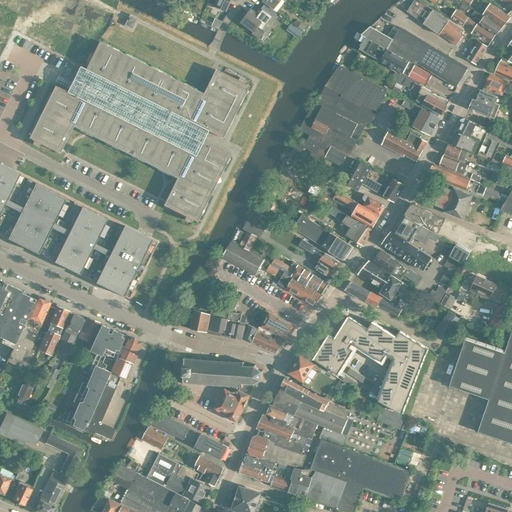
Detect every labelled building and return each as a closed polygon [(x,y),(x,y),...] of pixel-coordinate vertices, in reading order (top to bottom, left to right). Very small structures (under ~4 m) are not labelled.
[(0,0),(0,10),(13,16),(19,0),(0,0)] [(216,0),(213,6),(224,11),(229,0),(216,0)] [(414,0),(407,11),(423,23),(433,9),(418,0),(414,0)] [(511,0),(501,0),(507,4),(506,5),(511,10),(511,0)] [(483,14),(502,27),(511,17),(490,3),(483,14)] [(239,22),(252,32),(257,26),(264,31),(273,19),(258,8),(254,13),(249,9),(239,22)] [(439,34),(446,24),(449,20),(433,9),(423,23),(439,34)] [(472,15),(481,21),(479,24),(496,35),(502,27),(475,10),(472,15)] [(474,30),(471,33),(483,41),(489,45),(495,35),(473,21),(471,19),(467,16),(462,13),(461,15),(457,21),(464,26),(465,24),(474,30)] [(125,25),(131,28),(136,17),(130,14),(125,25)] [(446,24),(440,34),(456,45),(463,35),(460,33),(455,29),(457,26),(449,20),(446,24)] [(393,39),(371,26),(361,34),(387,49),(393,39)] [(428,69),(439,51),(400,27),(393,39),(387,49),(410,61),(410,60),(413,62),(414,61),(428,69)] [(403,73),(425,86),(432,75),(414,65),(415,64),(410,61),(387,49),(361,34),(360,34),(352,48),(358,51),(359,49),(403,73)] [(478,40),(467,58),(476,64),(488,47),(478,40)] [(501,56),(511,62),(511,40),(507,46),(508,47),(501,56)] [(179,176),(165,203),(164,205),(168,206),(168,207),(168,208),(185,216),(184,219),(189,222),(191,219),(194,221),(194,220),(195,221),(195,220),(194,220),(197,214),(198,214),(197,213),(198,213),(197,211),(199,207),(201,207),(199,206),(201,202),(204,201),(205,201),(204,200),(207,194),(210,188),(211,188),(210,187),(210,185),(212,181),(213,181),(214,181),(212,180),(214,176),(216,175),(217,175),(218,175),(217,175),(220,169),(220,168),(223,162),(224,163),(224,162),(223,162),(223,161),(223,159),(225,155),(227,156),(227,155),(226,155),(202,142),(207,131),(220,137),(220,136),(221,137),(221,136),(220,136),(223,130),(224,130),(223,129),(223,127),(225,123),(226,124),(226,123),(225,122),(227,118),(229,117),(230,118),(231,117),(230,117),(233,110),(236,104),(237,105),(237,104),(236,104),(236,103),(235,101),(238,97),(239,98),(239,97),(238,97),(240,92),(242,91),(243,92),(243,91),(246,85),(247,85),(246,84),(243,83),(244,80),(239,77),(237,80),(220,71),(220,72),(219,71),(219,72),(215,70),(202,96),(202,95),(201,95),(202,94),(201,94),(201,95),(195,92),(195,91),(194,92),(192,93),(188,90),(188,89),(187,90),(183,88),(182,86),(182,85),(169,79),(169,78),(169,79),(168,79),(166,80),(162,78),(163,76),(162,76),(161,77),(157,75),(156,73),(157,72),(156,72),(156,73),(149,69),(143,66),(144,66),(143,65),(143,66),(141,67),(136,65),(137,63),(136,63),(136,64),(131,62),(130,60),(131,59),(130,59),(130,60),(118,53),(117,52),(117,53),(115,54),(110,52),(111,50),(110,52),(105,49),(105,47),(105,46),(104,47),(98,44),(99,43),(98,43),(98,44),(97,43),(94,51),(91,50),(89,48),(81,64),(81,63),(81,64),(79,66),(71,82),(69,81),(71,82),(68,88),(66,87),(68,88),(66,91),(57,86),(57,87),(56,86),(56,87),(53,93),(52,93),(53,94),(54,96),(52,100),(50,100),(52,101),(49,105),(47,106),(46,106),(47,106),(44,112),(43,113),(41,119),(40,118),(40,119),(41,119),(40,120),(41,122),(39,126),(37,125),(37,126),(39,126),(36,131),(34,132),(33,131),(33,132),(34,132),(31,138),(30,138),(31,139),(30,139),(34,141),(32,143),(38,146),(39,143),(54,150),(55,150),(58,152),(73,123),(74,123),(74,124),(73,124),(74,125),(74,124),(80,127),(80,128),(81,127),(83,126),(83,127),(87,129),(87,130),(88,129),(92,131),(93,131),(93,133),(93,134),(94,134),(106,140),(106,141),(107,140),(109,139),(113,141),(113,143),(114,142),(118,144),(119,146),(119,147),(119,146),(132,153),(131,153),(132,154),(132,153),(133,153),(135,152),(139,154),(138,156),(139,156),(140,155),(144,157),(145,159),(144,160),(145,160),(145,159),(158,166),(157,166),(158,166),(160,165),(165,167),(164,169),(165,169),(165,168),(169,170),(170,170),(170,172),(171,172),(170,173),(171,173),(171,172),(177,175),(177,176),(177,175),(178,176),(178,175),(179,176)] [(439,51),(428,69),(449,82),(456,87),(468,68),(461,64),(439,51)] [(360,54),(358,59),(363,62),(366,57),(360,54)] [(495,73),(511,80),(511,78),(511,67),(499,62),(495,73)] [(317,102),(302,130),(317,138),(322,141),(329,126),(357,140),(364,127),(360,125),(360,124),(362,120),(370,124),(387,90),(370,81),(369,83),(358,103),(356,101),(350,113),(339,107),(345,96),(346,96),(357,74),(340,65),(328,87),(325,85),(319,97),(331,103),(328,108),(317,102)] [(403,84),(406,78),(406,77),(400,74),(396,72),(392,80),(402,85),(403,84)] [(484,87),(501,95),(508,81),(491,74),(490,75),(491,75),(489,77),(488,80),(488,79),(486,82),(487,82),(484,87)] [(433,92),(406,78),(403,84),(420,93),(416,101),(442,114),(448,104),(446,104),(447,101),(449,102),(432,93),(433,92)] [(468,105),(469,108),(470,108),(469,108),(494,118),(499,104),(495,103),(498,97),(479,89),(475,100),(473,99),(470,100),(468,105)] [(434,125),(436,126),(437,125),(436,124),(440,118),(413,103),(411,106),(421,111),(413,126),(430,135),(434,128),(435,128),(435,127),(433,126),(434,125)] [(477,155),(478,153),(486,136),(493,139),(487,152),(486,155),(491,157),(492,154),(493,152),(498,142),(510,147),(511,148),(511,152),(511,154),(511,138),(509,137),(489,129),(473,121),(470,120),(464,118),(461,119),(457,129),(456,129),(456,130),(455,129),(454,131),(455,132),(452,139),(451,140),(450,142),(455,145),(457,146),(467,150),(476,155),(477,155)] [(406,141),(401,138),(388,131),(381,144),(403,156),(404,155),(417,161),(427,142),(411,133),(406,141)] [(291,152),(320,168),(326,157),(341,166),(347,155),(315,138),(308,150),(295,144),(291,152)] [(444,153),(463,161),(466,162),(468,158),(465,156),(467,152),(466,152),(460,149),(459,149),(458,148),(448,144),(444,153)] [(440,165),(456,171),(455,172),(463,175),(465,170),(457,167),(459,161),(444,155),(440,165)] [(502,162),(511,166),(511,158),(506,155),(502,162)] [(358,160),(345,183),(358,190),(362,183),(366,176),(371,168),(358,160)] [(129,298),(157,242),(20,173),(0,163),(0,234),(7,238),(38,253),(54,261),(79,274),(95,282),(123,296),(129,298)] [(428,174),(475,193),(480,182),(434,164),(432,167),(433,168),(431,171),(430,171),(428,174)] [(284,176),(297,183),(303,172),(290,165),(284,176)] [(500,179),(510,184),(511,179),(511,178),(511,177),(505,174),(503,173),(501,178),(500,179)] [(362,183),(394,202),(404,184),(393,179),(387,188),(381,185),(381,186),(366,177),(362,183)] [(502,187),(499,192),(501,193),(503,193),(509,183),(505,182),(497,178),(494,184),(502,187)] [(281,185),(285,187),(283,191),(298,201),(303,193),(284,181),(281,185)] [(311,195),(316,197),(322,188),(317,185),(311,195)] [(436,204),(446,208),(444,211),(463,219),(473,195),(454,187),(453,191),(443,187),(436,204)] [(501,193),(499,192),(487,187),(483,194),(498,200),(501,193)] [(321,200),(326,202),(331,193),(326,190),(321,200)] [(380,215),(363,206),(337,191),(329,205),(347,215),(351,217),(352,216),(373,227),(380,215)] [(511,191),(502,209),(511,212),(511,191)] [(366,201),(363,206),(380,215),(385,206),(365,194),(363,198),(364,200),(366,201)] [(470,252),(480,236),(479,235),(477,234),(476,234),(472,232),(467,229),(464,228),(460,226),(458,225),(455,224),(452,222),(451,222),(449,221),(446,219),(444,219),(441,218),(439,217),(437,216),(436,215),(434,214),(433,214),(431,213),(430,212),(429,212),(428,211),(426,210),(424,209),(423,209),(422,208),(421,208),(420,207),(419,207),(418,206),(417,206),(416,205),(415,205),(414,204),(411,205),(410,206),(409,207),(409,208),(408,209),(405,214),(405,213),(404,214),(405,215),(410,217),(417,221),(423,224),(422,226),(423,226),(425,227),(428,228),(431,230),(432,230),(437,234),(443,237),(449,240),(456,244),(462,248),(470,252)] [(243,229),(259,238),(271,220),(255,210),(243,229)] [(299,231),(344,260),(354,247),(302,214),(296,225),(301,228),(299,231)] [(404,215),(393,231),(411,243),(414,239),(421,243),(426,236),(436,241),(439,235),(425,227),(423,226),(422,226),(405,215),(404,214),(404,215)] [(341,223),(346,227),(348,226),(351,227),(344,237),(361,248),(373,230),(347,215),(341,223)] [(233,240),(241,243),(240,244),(249,250),(250,249),(253,244),(257,236),(247,231),(246,233),(238,229),(233,240)] [(424,270),(432,257),(392,231),(382,244),(424,270)] [(298,244),(301,246),(300,247),(311,254),(312,252),(322,258),(315,268),(327,276),(330,272),(333,273),(339,262),(325,253),(301,238),(298,244)] [(222,257),(255,275),(264,260),(231,241),(222,257)] [(253,244),(250,249),(256,252),(258,247),(253,244)] [(463,265),(470,253),(456,244),(449,257),(461,264),(463,265)] [(404,275),(417,284),(421,278),(386,253),(385,253),(381,250),(380,250),(381,250),(374,260),(373,261),(401,279),(404,275)] [(280,268),(281,269),(285,263),(274,257),(271,263),(278,267),(280,268)] [(440,281),(448,286),(461,264),(449,257),(444,266),(448,268),(446,272),(445,272),(440,281)] [(358,274),(382,289),(380,293),(391,300),(398,290),(403,293),(408,285),(372,263),(369,261),(369,260),(358,274)] [(266,261),(259,273),(273,281),(279,268),(266,261)] [(294,277),(295,278),(298,279),(307,285),(308,284),(323,293),(328,284),(301,268),(298,266),(293,262),(290,267),(289,266),(285,263),(281,269),(285,271),(285,272),(293,276),(294,277)] [(278,283),(286,288),(293,292),(315,306),(322,295),(293,277),(285,272),(283,275),(278,283)] [(471,290),(481,295),(480,297),(489,301),(496,285),(477,276),(471,290)] [(0,280),(0,337),(15,344),(36,299),(23,293),(21,293),(22,291),(14,287),(10,285),(0,280)] [(376,307),(378,305),(398,315),(401,308),(403,309),(407,303),(400,299),(397,306),(351,281),(345,290),(376,307)] [(446,291),(439,286),(435,294),(431,292),(428,297),(439,303),(446,291)] [(452,301),(454,297),(452,295),(447,292),(440,303),(448,308),(452,301)] [(213,301),(210,314),(207,329),(208,329),(237,335),(236,338),(237,338),(242,339),(243,339),(246,322),(245,322),(240,321),(241,316),(242,313),(232,312),(238,301),(230,296),(226,304),(213,301)] [(23,365),(29,368),(42,336),(37,334),(51,303),(36,297),(36,299),(15,344),(7,360),(8,360),(8,359),(16,363),(15,365),(16,368),(19,369),(22,368),(23,365)] [(56,305),(33,358),(43,362),(47,360),(49,355),(51,356),(60,335),(59,335),(62,328),(69,311),(56,305)] [(488,329),(500,334),(510,312),(498,307),(488,329)] [(207,329),(210,314),(194,309),(190,329),(207,332),(207,329)] [(449,311),(433,332),(434,333),(442,339),(444,340),(445,337),(460,319),(449,311)] [(295,326),(291,324),(289,323),(269,313),(263,326),(287,338),(295,326)] [(67,327),(65,330),(70,332),(71,329),(77,332),(83,319),(82,319),(82,318),(78,315),(77,317),(72,314),(66,327),(67,327)] [(99,322),(87,317),(81,331),(79,330),(65,360),(72,364),(76,355),(73,353),(74,350),(78,352),(83,339),(91,343),(97,331),(95,330),(99,322)] [(329,335),(313,359),(337,375),(353,351),(347,347),(351,341),(381,361),(385,355),(394,361),(379,399),(403,413),(427,351),(400,332),(396,338),(373,322),(368,330),(349,317),(335,339),(329,335)] [(422,328),(429,332),(429,331),(433,323),(434,322),(427,318),(422,327),(422,328)] [(243,339),(252,343),(258,328),(247,324),(243,339)] [(125,335),(112,329),(111,330),(108,329),(109,328),(102,325),(101,325),(89,351),(96,354),(93,359),(92,358),(88,368),(90,369),(88,375),(90,376),(89,378),(87,377),(84,382),(82,381),(73,402),(77,404),(74,412),(70,410),(66,420),(70,422),(69,424),(85,431),(89,420),(90,418),(92,413),(95,407),(97,402),(99,397),(101,391),(104,386),(106,381),(108,375),(110,372),(105,370),(106,365),(102,363),(106,354),(115,358),(125,335)] [(252,343),(275,353),(283,342),(286,339),(259,326),(252,343)] [(511,332),(506,350),(466,336),(450,386),(489,399),(478,431),(511,442),(511,332)] [(110,372),(125,379),(132,363),(133,364),(142,341),(126,334),(116,357),(110,372)] [(289,373),(303,382),(302,384),(332,400),(344,382),(312,361),(311,362),(301,355),(300,355),(289,371),(289,373)] [(227,385),(227,386),(228,387),(228,385),(233,385),(233,387),(234,387),(235,385),(242,386),(242,387),(243,387),(243,383),(253,383),(253,385),(254,385),(254,383),(261,380),(262,380),(263,379),(262,379),(262,371),(263,371),(263,370),(262,370),(255,366),(256,364),(254,364),(254,366),(250,366),(250,364),(249,364),(249,366),(244,365),(244,361),(243,361),(243,363),(236,362),(236,361),(235,360),(235,362),(229,362),(230,360),(228,360),(228,362),(222,361),(222,360),(221,360),(221,361),(215,361),(215,360),(214,359),(214,361),(207,361),(208,359),(207,359),(206,360),(201,360),(201,358),(200,358),(200,360),(193,359),(193,358),(192,358),(192,359),(186,359),(186,357),(185,357),(185,358),(182,358),(182,360),(184,360),(184,366),(182,366),(182,367),(184,367),(184,374),(181,374),(181,375),(184,375),(183,381),(181,381),(181,382),(183,382),(183,384),(184,384),(184,382),(190,383),(190,385),(191,385),(192,383),(198,383),(198,385),(199,385),(200,383),(205,384),(205,385),(206,385),(206,384),(212,384),(212,386),(213,386),(214,384),(219,385),(219,386),(221,386),(221,385),(227,385)] [(52,367),(43,385),(49,388),(58,370),(52,367)] [(106,381),(116,385),(119,380),(108,375),(106,381)] [(273,404),(323,425),(319,435),(342,444),(346,435),(342,433),(351,412),(329,402),(329,401),(286,378),(282,385),(280,388),(276,399),(273,399),(272,402),(273,404)] [(15,399),(26,403),(34,384),(24,380),(15,399)] [(114,391),(116,385),(106,381),(104,386),(114,391)] [(228,387),(227,386),(217,408),(228,413),(226,417),(237,422),(250,395),(254,387),(253,387),(254,385),(253,385),(253,383),(243,383),(243,387),(242,387),(242,386),(235,385),(234,387),(233,387),(233,385),(228,385),(228,387)] [(112,396),(114,391),(104,386),(101,391),(112,396)] [(112,396),(101,391),(99,397),(109,401),(112,396)] [(109,401),(99,397),(97,402),(107,406),(109,401)] [(44,408),(53,412),(55,407),(49,404),(50,402),(47,400),(44,408)] [(97,402),(95,407),(105,412),(107,406),(97,402)] [(316,425),(270,405),(259,429),(260,429),(257,434),(276,442),(275,444),(301,453),(302,450),(306,452),(316,425)] [(384,406),(378,418),(400,429),(406,417),(384,406)] [(105,412),(95,407),(92,413),(103,417),(105,412)] [(228,447),(155,410),(149,422),(222,459),(228,447)] [(0,425),(0,433),(22,444),(25,439),(35,444),(43,430),(6,412),(0,425)] [(103,417),(92,413),(90,418),(100,422),(103,417)] [(96,433),(100,422),(90,418),(89,420),(90,420),(85,431),(93,435),(94,432),(96,433)] [(405,418),(401,429),(407,431),(411,420),(405,418)] [(96,433),(101,435),(105,424),(100,422),(96,433)] [(101,435),(105,437),(110,427),(105,424),(101,435)] [(139,437),(143,438),(142,439),(163,449),(169,438),(145,425),(143,429),(147,431),(144,436),(141,434),(139,437)] [(110,427),(105,437),(111,439),(115,429),(110,427)] [(45,443),(68,454),(60,472),(69,476),(82,449),(50,433),(45,443)] [(248,453),(294,469),(295,468),(299,469),(305,455),(301,453),(275,444),(276,442),(257,434),(253,436),(248,450),(250,453),(248,453)] [(401,501),(411,471),(321,440),(311,469),(302,470),(295,468),(294,469),(292,477),(289,477),(288,480),(274,475),(271,486),(345,511),(354,511),(363,488),(401,501)] [(199,474),(159,453),(147,477),(165,487),(181,495),(182,493),(203,503),(211,487),(196,480),(199,474)] [(271,474),(275,463),(247,453),(246,454),(243,461),(239,472),(268,482),(271,474)] [(36,461),(43,465),(46,458),(40,455),(36,461)] [(200,479),(208,483),(215,486),(223,468),(219,465),(200,455),(195,467),(204,472),(200,479)] [(125,464),(131,468),(132,467),(136,469),(139,464),(134,462),(135,461),(129,457),(125,464)] [(127,490),(121,503),(140,511),(199,511),(202,507),(203,506),(181,495),(165,487),(137,472),(121,464),(111,479),(127,490)] [(1,468),(0,469),(0,492),(4,495),(13,475),(12,473),(1,468)] [(18,483),(15,489),(17,489),(13,499),(17,501),(18,504),(21,505),(23,504),(24,505),(32,489),(22,485),(23,482),(24,483),(28,475),(26,474),(26,473),(22,471),(21,472),(19,470),(15,478),(20,481),(18,483)] [(53,470),(49,479),(34,511),(35,511),(51,511),(68,478),(53,470)] [(232,509),(239,511),(255,511),(262,493),(240,486),(232,509)] [(139,511),(101,493),(91,510),(95,511),(139,511)] [(489,502),(486,511),(489,511),(507,511),(509,509),(489,502)]
